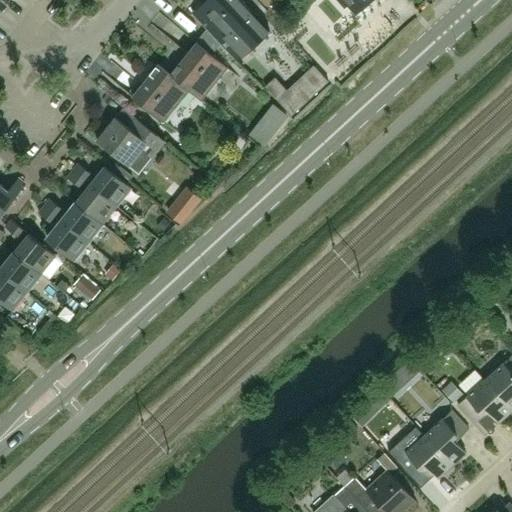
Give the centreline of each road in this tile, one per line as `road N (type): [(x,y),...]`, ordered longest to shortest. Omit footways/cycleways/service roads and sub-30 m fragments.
road 1 (secondary): [(122,327),(478,0)]
road 2 (residential): [(1,61),(96,30),(126,0)]
